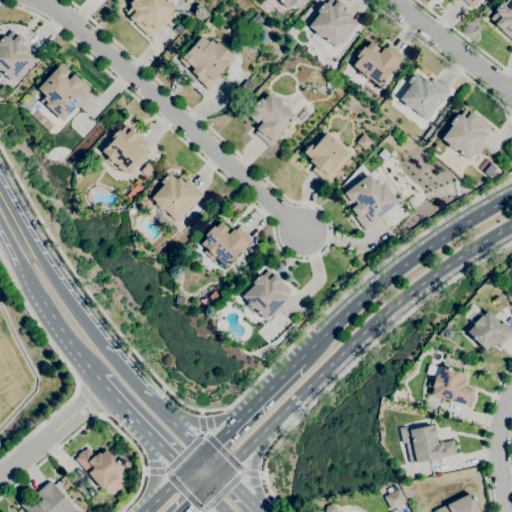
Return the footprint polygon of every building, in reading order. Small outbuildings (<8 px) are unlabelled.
[(146,35),(134,24),(127,18),(128,16),(124,13),(129,7),(128,6),(129,5),(127,3),(130,0),(166,0),(174,7),(169,13),(172,16),(164,25),(160,22),(152,31),(151,30),(146,35)] [(286,9),(277,0),(300,0),(295,6),(292,2),(286,9)] [(325,50),(309,37),(313,33),(312,32),(313,32),(306,26),(317,13),(315,11),(322,2),(324,4),(327,0),(336,0),(343,5),(340,9),(348,15),(347,16),(356,23),(341,43),(338,40),(333,47),(329,44),(325,50)] [(478,0),(471,8),(462,0),(478,0)] [(511,39),(511,40),(492,24),(494,22),(489,18),(494,11),(493,10),(500,1),(502,3),(504,0),(511,0),(511,39)] [(256,26),(250,19),(257,13),(263,20),(256,26)] [(297,30),(292,25),(298,19),(303,24),(297,30)] [(179,34),(173,29),(178,23),(184,28),(179,34)] [(9,80),(6,78),(1,74),(0,76),(0,37),(2,35),(4,37),(10,30),(15,35),(16,34),(23,40),(20,44),(27,51),(26,51),(35,59),(18,78),(15,74),(9,80)] [(208,90),(195,78),(196,77),(190,71),(192,68),(188,64),(186,67),(178,60),(183,53),(184,54),(200,36),(207,42),(209,40),(214,44),(216,42),(233,58),(230,61),(229,61),(219,72),(221,75),(208,90)] [(377,86),(368,78),(367,79),(365,78),(365,77),(360,73),(359,74),(357,72),(357,71),(351,66),(357,58),(354,56),(362,46),(364,48),(368,42),(377,48),(374,51),(377,53),(382,47),(384,49),(387,45),(402,57),(392,71),(390,69),(377,86)] [(61,121),(50,111),(50,112),(38,101),(44,96),(36,88),(59,63),(68,71),(63,77),(67,80),(72,74),(81,82),(81,81),(92,91),(77,108),(75,106),(61,121)] [(426,120),(410,108),(409,109),(402,104),(402,103),(398,99),(409,84),(406,82),(412,73),(421,80),(423,77),(429,82),(431,79),(441,87),(441,86),(449,91),(439,104),(438,104),(426,120)] [(246,92),(240,86),(246,79),(252,85),(246,92)] [(2,98),(0,96),(0,88),(2,86),(8,92),(2,98)] [(269,147),(253,133),(256,130),(254,128),(260,122),(258,120),(255,123),(247,116),(252,110),(250,107),(259,98),(261,100),(267,93),(276,101),(277,100),(283,106),(282,106),(293,117),(278,133),(280,134),(269,147)] [(466,160),(453,149),(452,150),(445,145),(446,144),(439,139),(450,125),(447,124),(455,114),(457,115),(458,114),(459,115),(463,109),(468,112),(469,111),(489,127),(484,134),(485,135),(479,143),(482,146),(475,156),(471,153),(466,160)] [(48,131),(32,117),(38,111),(54,125),(48,131)] [(123,173),(121,171),(120,172),(116,168),(114,170),(104,160),(106,158),(105,157),(106,157),(100,151),(103,147),(103,148),(111,139),(109,137),(117,129),(118,131),(125,124),(142,140),(140,143),(149,151),(132,170),(129,167),(123,173)] [(326,184),(310,170),(314,166),(308,161),(309,159),(302,152),(305,149),(304,148),(305,146),(307,147),(309,144),(312,147),(324,133),(345,152),(345,153),(349,157),(335,172),(336,173),(326,184)] [(364,150),(355,142),(363,133),(372,142),(364,150)] [(383,161),(377,154),(383,148),(389,155),(383,161)] [(146,176),(140,171),(147,163),(153,168),(146,176)] [(176,222),(170,217),(165,212),(163,214),(153,205),(154,204),(153,203),(154,202),(149,198),(162,184),(159,182),(167,173),(175,180),(177,177),(182,183),(185,180),(202,195),(192,207),(191,206),(176,222)] [(364,231),(353,216),(354,215),(349,208),(355,204),(353,200),(347,205),(339,195),(367,174),(373,182),(376,180),(379,185),(382,183),(397,202),(380,215),(382,217),(364,231)] [(411,206),(407,199),(414,195),(419,202),(411,206)] [(223,267),(214,258),(212,261),(203,252),(205,249),(202,246),(202,247),(199,244),(205,237),(203,235),(207,231),(206,230),(207,229),(208,230),(212,226),(213,227),(219,222),(226,229),(224,232),(226,234),(232,228),(234,231),(237,227),(251,241),(246,245),(253,251),(250,254),(244,248),(239,253),(238,251),(228,262),(229,263),(227,264),(226,263),(223,267)] [(263,320),(261,317),(260,317),(256,313),(254,315),(244,305),(247,303),(240,296),(252,284),(250,282),(258,274),(260,276),(267,270),(271,274),(272,273),(290,291),(283,297),(285,299),(277,306),(280,309),(272,317),(269,314),(263,320)] [(484,350),(465,332),(472,325),(471,324),(480,315),(481,316),(486,311),(499,325),(502,321),(511,331),(511,333),(498,347),(495,343),(491,347),(489,345),(484,350)] [(468,406),(429,395),(431,388),(426,386),(429,378),(432,379),(433,376),(425,374),(427,364),(437,367),(445,369),(446,367),(449,368),(448,370),(463,374),(461,381),(463,381),(462,387),(472,390),(471,395),(472,395),(470,401),(469,401),(468,406)] [(414,463),(409,441),(404,442),(402,431),(431,425),(432,427),(433,426),(435,434),(433,434),(435,443),(453,440),(453,443),(454,443),(456,450),(455,451),(455,454),(414,463)] [(100,488),(73,459),(77,455),(76,455),(82,450),(82,451),(86,448),(93,456),(97,452),(99,454),(104,449),(115,460),(118,463),(117,463),(122,469),(115,476),(106,485),(105,483),(100,488)] [(25,511),(23,509),(19,504),(25,499),(28,502),(35,496),(33,494),(49,481),(76,511),(25,511)] [(390,510),(383,496),(388,494),(386,489),(391,487),(393,491),(398,488),(405,501),(390,510)] [(433,511),(446,504),(445,502),(454,497),(456,500),(469,493),(471,497),(471,496),(473,500),(472,500),(478,511),(433,511)] [(333,511),(336,509),(327,503),(321,511),(333,511)]
